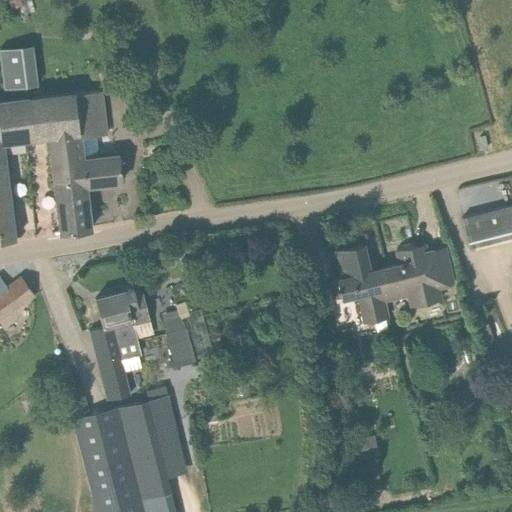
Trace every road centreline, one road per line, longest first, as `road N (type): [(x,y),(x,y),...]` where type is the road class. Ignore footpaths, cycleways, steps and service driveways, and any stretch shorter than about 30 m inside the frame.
road 1 (tertiary): [(0,255),(326,203),(511,160)]
road 2 (track): [(304,206),(333,430),(332,485),(318,511)]
